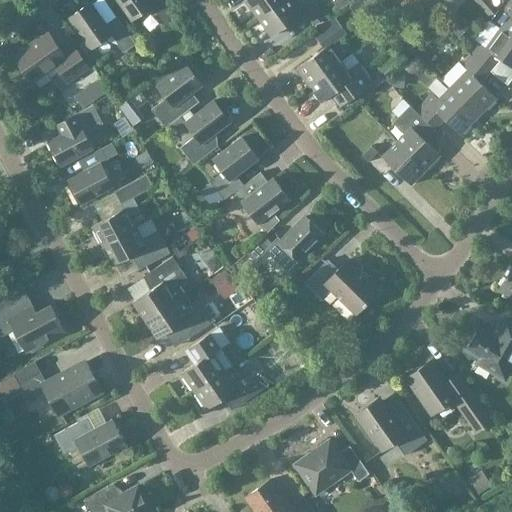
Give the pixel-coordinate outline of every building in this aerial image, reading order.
[(151,6),(165,25),(175,18),(161,0),(117,0),(131,20),(151,6)] [(246,0),(259,18),(283,0),(246,0)] [(289,0),(283,0),(259,18),(272,36),(301,15),(289,0)] [(444,0),(455,11),(466,0),(444,0)] [(475,0),(492,19),(498,12),(488,1),(489,0),(475,0)] [(501,29),(511,36),(511,0),(504,11),(510,16),(501,29)] [(325,18),(313,2),(302,10),(314,26),(325,18)] [(89,4),(69,18),(85,41),(90,48),(102,39),(110,34),(117,44),(123,53),(136,44),(117,18),(105,27),(89,4)] [(460,16),(448,28),(458,38),(470,26),(460,16)] [(232,29),(241,43),(256,34),(247,20),(232,29)] [(337,21),(315,37),(324,49),(329,46),(345,33),(337,21)] [(471,56),(490,72),(500,60),(511,68),(511,36),(501,29),(486,49),(480,44),(471,56)] [(47,33),(13,57),(31,83),(55,66),(66,83),(87,69),(79,57),(73,49),(63,56),(47,33)] [(296,70),(309,87),(341,63),(329,46),(324,49),(296,70)] [(408,46),(403,52),(411,58),(416,52),(408,46)] [(380,68),(388,78),(407,65),(399,54),(392,59),(380,68)] [(468,71),(450,90),(478,118),(497,99),(481,83),(490,72),(471,56),(462,66),(468,71)] [(181,101),(200,86),(184,65),(182,67),(177,61),(152,80),(166,99),(151,111),(165,128),(180,117),(186,111),(187,111),(188,110),(181,101)] [(341,63),(309,87),(321,103),(342,88),(351,101),(375,83),(360,63),(348,72),(341,63)] [(395,75),(394,88),(401,88),(402,75),(395,75)] [(91,103),(107,93),(99,80),(83,90),(91,103)] [(478,118),(450,90),(438,101),(433,96),(417,112),(435,130),(445,121),(460,136),(478,118)] [(127,100),(117,108),(124,118),(135,110),(127,100)] [(192,118),(185,123),(195,137),(180,149),(193,165),(218,146),(211,137),(229,123),(213,102),(192,118)] [(91,149),(83,134),(102,125),(92,106),(63,121),(69,131),(47,143),(59,166),(91,149)] [(297,116),(302,123),(318,114),(314,107),(297,116)] [(397,143),(426,172),(440,157),(421,137),(431,128),(411,108),(401,118),(400,117),(393,124),(405,136),(397,143)] [(186,111),(180,117),(185,123),(192,118),(187,111),(186,111)] [(109,136),(122,128),(113,113),(100,121),(109,136)] [(244,185),(236,176),(257,160),(241,139),(214,160),(223,172),(210,182),(224,199),(244,185)] [(112,143),(93,153),(99,164),(117,154),(112,143)] [(426,172),(397,143),(383,158),(411,186),(426,172)] [(362,158),(368,164),(378,154),(372,148),(362,158)] [(138,158),(143,168),(152,163),(146,154),(138,158)] [(84,172),(68,181),(80,204),(111,188),(99,164),(84,172)] [(272,213),(289,201),(273,180),(267,184),(260,174),(234,194),(257,225),(257,224),(265,234),(278,220),(272,213)] [(93,227),(103,247),(134,230),(128,219),(140,212),(133,198),(152,188),(145,176),(114,192),(120,205),(121,204),(124,210),(93,227)] [(272,246),(266,252),(286,272),(296,261),(322,235),(305,218),(281,243),(278,240),(272,246)] [(134,230),(103,247),(113,266),(138,253),(145,267),(169,254),(157,231),(140,240),(134,230)] [(194,230),(190,233),(188,239),(191,243),(199,238),(194,230)] [(247,256),(255,264),(266,252),(272,246),(264,238),(247,256)] [(172,257),(163,262),(148,273),(157,287),(133,304),(145,322),(185,295),(179,286),(188,280),(172,257)] [(217,258),(207,265),(214,275),(224,268),(217,258)] [(249,260),(239,270),(248,279),(258,270),(249,260)] [(331,293),(355,317),(379,293),(347,262),(337,272),(327,262),(305,285),(323,302),(331,293)] [(511,271),(500,292),(511,299),(511,271)] [(224,273),(214,280),(226,297),(236,290),(224,273)] [(0,337),(13,331),(25,354),(64,333),(49,307),(35,315),(22,291),(0,303),(0,337)] [(175,328),(184,341),(214,320),(199,299),(191,304),(185,295),(175,302),(145,322),(158,340),(175,328)] [(274,333),(252,301),(238,311),(260,343),(274,333)] [(479,365),(505,381),(511,369),(511,324),(505,321),(494,339),(476,329),(464,349),(483,360),(479,365)] [(182,375),(195,393),(231,368),(220,351),(229,344),(219,330),(189,351),(198,364),(182,375)] [(269,344),(275,352),(286,343),(280,335),(269,344)] [(33,363),(14,373),(29,403),(49,392),(61,415),(101,393),(84,360),(43,382),(33,363)] [(457,373),(445,382),(432,363),(406,381),(429,414),(454,396),(456,400),(479,432),(492,423),(457,373)] [(157,374),(166,391),(177,385),(169,368),(157,374)] [(231,368),(195,393),(207,411),(230,396),(238,408),(268,387),(259,375),(244,386),(231,368)] [(9,379),(0,384),(0,386),(3,392),(13,387),(9,379)] [(395,444),(405,458),(427,443),(398,402),(386,411),(381,404),(359,419),(382,453),(395,444)] [(77,425),(53,438),(64,459),(71,455),(80,450),(88,466),(89,469),(125,449),(110,422),(83,436),(77,425)] [(358,484),(369,477),(350,449),(339,456),(329,442),(294,467),(316,498),(351,473),(358,484)] [(367,465),(374,475),(386,467),(379,457),(367,465)] [(480,495),(491,487),(481,472),(469,480),(480,495)] [(58,480),(40,491),(46,500),(64,489),(58,480)] [(310,511),(303,500),(290,509),(271,482),(245,500),(252,511),(310,511)] [(149,511),(137,489),(114,501),(108,490),(84,502),(89,511),(149,511)]
